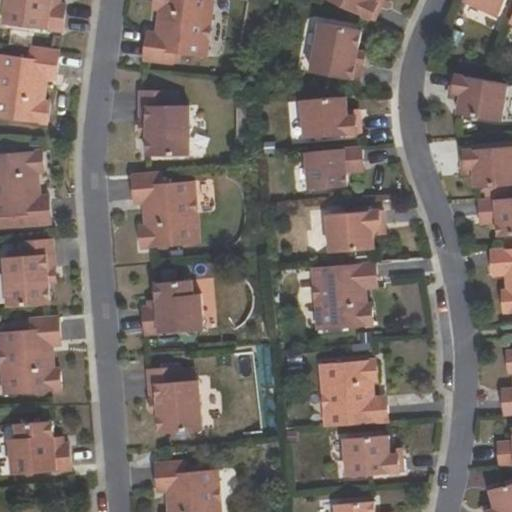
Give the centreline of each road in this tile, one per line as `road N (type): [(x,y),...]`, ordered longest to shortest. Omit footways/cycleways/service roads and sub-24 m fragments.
road 1 (residential): [(440,0),(411,95),(463,337),(466,388),(449,511)]
road 2 (residential): [(118,511),(95,207),(95,130),(112,0)]
